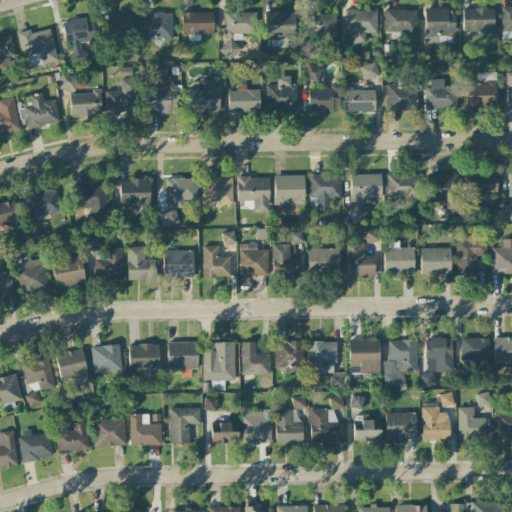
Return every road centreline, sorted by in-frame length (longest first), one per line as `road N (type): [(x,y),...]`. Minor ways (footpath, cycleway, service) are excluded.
road 1 (residential): [(511,304),(115,310),(0,337)]
road 2 (residential): [(511,469),(134,474),(0,501)]
road 3 (residential): [(511,139),(129,144),(0,170)]
